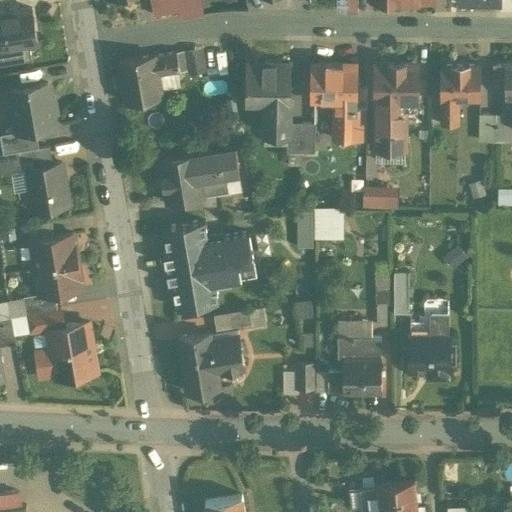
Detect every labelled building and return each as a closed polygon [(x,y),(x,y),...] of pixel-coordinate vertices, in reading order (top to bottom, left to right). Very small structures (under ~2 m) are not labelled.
[(31,7),(0,12),(0,62),(31,57),(29,44),(37,42),(31,7)] [(201,46),(185,49),(189,68),(189,72),(206,70),(201,46)] [(155,53),(118,59),(126,101),(162,95),(158,73),(189,68),(185,49),(185,48),(155,53)] [(290,61),(247,60),(246,97),(265,98),(289,98),(290,98),(290,61)] [(355,61),(312,60),(311,97),(312,97),(334,97),(333,136),(355,136),(356,88),(356,61),(355,61)] [(387,61),(375,61),(375,99),(376,99),(375,146),(404,146),(404,98),(417,98),(417,61),(405,61),(387,61)] [(511,61),(493,61),(493,85),(504,85),(504,112),(503,120),(505,120),(505,139),(511,138),(511,61)] [(480,62),(440,62),(440,98),(441,98),(441,122),(459,122),(459,98),(480,98),(480,62)] [(52,82),(12,88),(19,130),(58,123),(52,82)] [(366,88),(356,88),(355,136),(366,136),(366,88)] [(289,98),(265,98),(265,126),(287,126),(287,120),(289,120),(289,98)] [(493,112),(479,111),(479,138),(492,138),(493,112)] [(504,112),(493,112),(492,138),(505,139),(505,120),(503,120),(504,112)] [(289,120),(287,120),(287,126),(287,150),(301,150),(301,120),(289,120)] [(315,120),(301,120),(301,150),(315,150),(315,120)] [(245,132),(218,136),(220,148),(235,146),(235,147),(247,145),(245,132)] [(49,144),(17,149),(21,170),(29,169),(29,166),(52,162),(49,144)] [(196,151),(160,158),(167,200),(204,194),(201,176),(213,174),(213,172),(237,168),(237,170),(239,170),(235,147),(235,146),(220,148),(197,152),(196,151)] [(52,162),(29,166),(29,169),(36,208),(70,202),(62,160),(52,162)] [(388,173),(364,174),(364,205),(387,205),(388,173)] [(511,198),(511,183),(503,183),(503,198),(511,198)] [(317,188),(306,187),(306,201),(317,201),(317,188)] [(313,209),(297,209),(297,245),(313,245),(313,209)] [(205,218),(163,225),(166,244),(162,245),(170,288),(174,288),(177,306),(219,300),(217,287),(231,284),(230,278),(256,274),(249,230),(223,234),(222,228),(221,229),(222,235),(208,237),(205,218)] [(73,232),(31,239),(36,266),(80,258),(79,253),(76,251),(73,232)] [(80,258),(36,266),(40,292),(40,293),(55,290),(82,286),(79,266),(81,264),(80,258)] [(389,270),(376,269),(376,323),(386,323),(387,302),(389,302),(389,270)] [(408,270),(394,270),(394,311),(408,311),(408,270)] [(55,290),(40,293),(40,292),(23,295),(23,297),(9,299),(11,315),(57,307),(55,290)] [(300,312),(315,311),(314,296),(300,297),(300,312)] [(57,307),(11,315),(14,333),(48,327),(64,324),(61,306),(57,307)] [(249,307),(214,313),(216,329),(252,324),(249,307)] [(449,311),(429,311),(430,333),(409,333),(408,368),(429,368),(429,374),(447,374),(447,368),(450,368),(450,333),(449,333),(449,311)] [(11,315),(0,317),(0,343),(16,341),(14,333),(11,315)] [(64,324),(48,327),(56,375),(96,369),(88,321),(64,324)] [(211,330),(178,336),(187,390),(220,384),(217,369),(220,368),(224,363),(230,367),(243,364),(238,337),(227,339),(221,335),(212,336),(211,330)] [(381,334),(337,334),(337,357),(343,356),(343,368),(328,368),(328,389),(381,389),(381,354),(381,334)] [(315,360),(297,361),(297,385),(315,385),(315,360)] [(415,476),(377,480),(380,506),(417,502),(414,477),(415,477),(415,476)] [(244,511),(241,493),(205,499),(207,511),(244,511)] [(452,502),(452,511),(473,511),(472,500),(452,502)] [(27,511),(26,502),(0,505),(0,511),(27,511)] [(418,511),(417,502),(380,506),(381,511),(418,511)]
